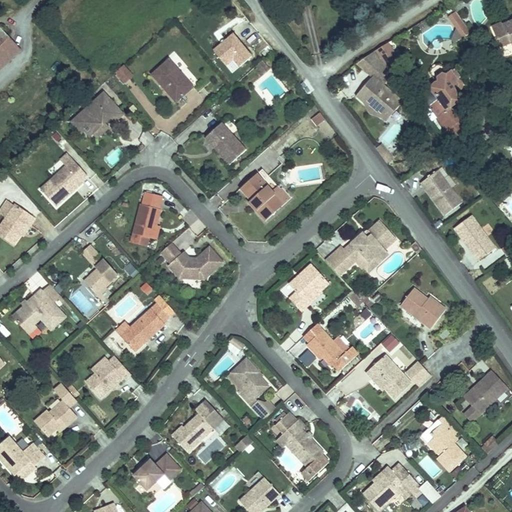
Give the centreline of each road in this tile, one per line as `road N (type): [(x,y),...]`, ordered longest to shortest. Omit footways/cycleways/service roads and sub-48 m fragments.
road 1 (residential): [(0,279),(152,147),(256,257)]
road 2 (residential): [(289,511),(363,442),(226,298)]
road 3 (residential): [(45,511),(144,411),(226,298)]
road 4 (residential): [(511,350),(369,160)]
road 5 (unknown): [(363,442),(445,382),(497,331)]
road 6 (residential): [(256,257),(369,160)]
road 7 (residential): [(308,78),(428,0)]
road 8 (unknown): [(64,0),(48,17),(38,62),(0,101)]
